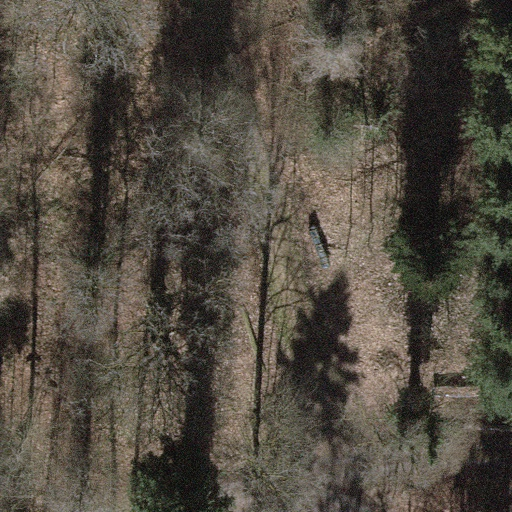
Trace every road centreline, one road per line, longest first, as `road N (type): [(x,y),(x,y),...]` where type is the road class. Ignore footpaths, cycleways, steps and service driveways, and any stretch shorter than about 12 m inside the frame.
road 1 (track): [(201,0),(339,466)]
road 2 (track): [(339,466),(163,511)]
road 3 (track): [(339,466),(511,460)]
